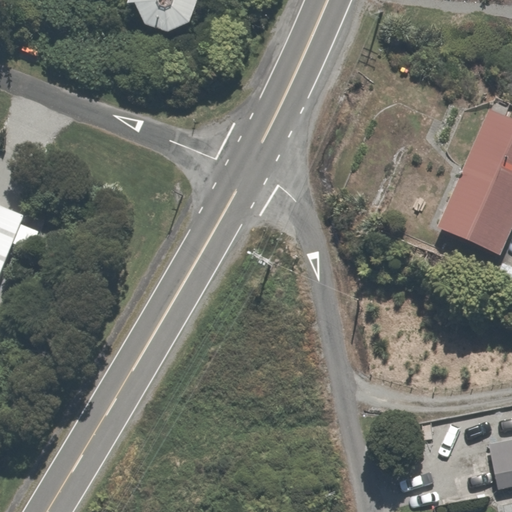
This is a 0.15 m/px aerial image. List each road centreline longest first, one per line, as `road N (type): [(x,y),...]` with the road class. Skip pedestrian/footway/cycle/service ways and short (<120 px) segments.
road 1 (primary): [(52,511),(255,173)]
road 2 (residential): [(371,511),(316,229),(294,192),(255,173)]
road 3 (residential): [(0,71),(255,173)]
road 4 (primary): [(255,173),(334,0)]
